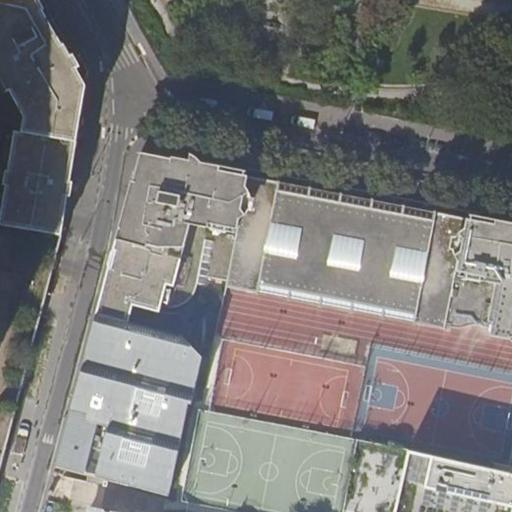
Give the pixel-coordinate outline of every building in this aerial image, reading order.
[(63,44),(44,10),(46,9),(40,0),(0,0),(0,77),(1,77),(23,115),(20,133),(13,132),(10,149),(9,152),(10,160),(10,164),(13,165),(8,200),(4,199),(1,225),(61,235),(63,222),(65,210),(64,210),(71,171),(72,172),(79,129),(86,87),(81,78),(82,70),(73,53),(72,53),(66,42),(63,44)] [(511,223),(494,220),(493,227),(245,178),(218,173),(219,166),(193,161),(144,152),(114,246),(99,302),(96,314),(126,322),(130,307),(157,315),(159,310),(156,308),(159,309),(162,310),(168,311),(176,309),(181,306),(189,299),(191,295),(195,286),(203,287),(205,280),(225,284),(224,289),(442,331),(443,328),(460,330),(474,327),(478,328),(478,326),(489,328),(487,338),(511,342),(511,223)] [(0,468),(2,460),(9,433),(26,369),(43,304),(54,262),(61,235),(1,225),(0,224),(0,468)] [(180,494),(199,408),(192,405),(201,359),(180,336),(126,322),(96,314),(65,430),(56,466),(108,480),(180,494)] [(511,511),(511,470),(410,450),(396,511),(511,511)] [(205,511),(179,505),(180,494),(108,480),(98,511),(97,511),(92,511),(92,510),(47,500),(43,511),(205,511)]
